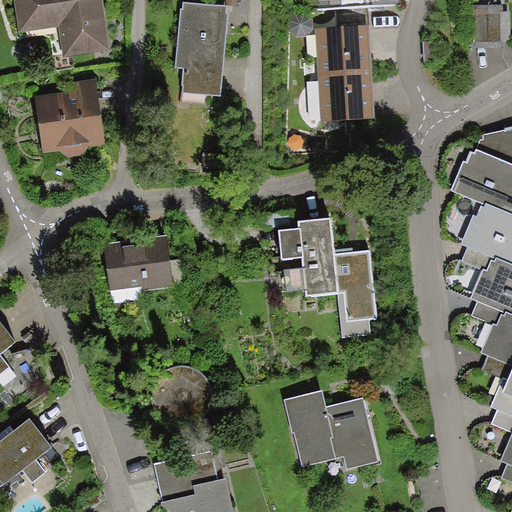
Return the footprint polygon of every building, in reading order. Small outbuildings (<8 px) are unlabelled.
[(101,0),(14,0),(20,34),(59,28),(64,62),(110,55),(101,0)] [(184,94),(221,98),(230,16),(227,16),(227,9),(186,4),(185,12),(183,12),(176,68),(185,69),(183,86),(185,86),(184,94)] [(500,7),(476,7),(477,44),(501,44),(500,7)] [(316,32),(319,78),(372,76),(370,30),(316,32)] [(373,122),(372,76),(319,78),(320,124),(373,122)] [(36,99),(42,155),(60,154),(65,159),(81,157),(88,149),(104,147),(96,82),(61,86),(62,96),(36,99)] [(482,206),(511,219),(511,130),(481,136),(482,141),(479,142),(474,155),(471,154),(466,166),(463,165),(451,193),(482,206)] [(474,217),(462,246),(468,249),(462,262),(483,271),(487,273),(492,263),(494,264),(496,261),(511,267),(511,219),(482,206),(477,218),(474,217)] [(336,292),(329,220),(301,223),(301,230),(280,232),(283,258),(304,256),(308,295),(336,292)] [(167,239),(106,247),(112,297),(191,287),(187,258),(169,260),(167,239)] [(369,253),(336,256),(340,292),(346,292),(349,320),(376,317),(369,253)] [(483,271),(471,300),(478,304),(472,317),(493,326),(498,328),(502,319),(505,320),(506,317),(511,318),(511,267),(496,261),(494,264),(492,263),(487,273),(483,271)] [(493,326),(481,355),(488,358),(482,371),(504,380),(509,382),(511,375),(511,374),(511,318),(506,317),(505,320),(502,319),(498,328),(493,326)] [(0,325),(0,376),(10,370),(1,358),(16,346),(0,325)] [(196,374),(182,370),(166,374),(157,383),(152,394),(155,411),(165,423),(179,428),(192,426),(204,417),(211,401),(207,385),(196,374)] [(504,380),(491,410),(496,412),(490,426),(511,435),(511,374),(511,375),(509,382),(504,380)] [(323,394),(285,402),(292,435),(294,435),(302,468),(345,458),(348,472),(380,464),(365,399),(326,408),(323,394)] [(31,423),(0,447),(0,484),(5,490),(25,475),(34,486),(47,476),(38,464),(54,452),(31,423)] [(511,438),(502,463),(510,466),(504,480),(511,483),(511,438)] [(155,465),(163,506),(197,499),(195,490),(218,485),(211,453),(155,465)] [(232,511),(226,483),(218,485),(195,490),(197,499),(163,506),(169,511),(232,511)]
